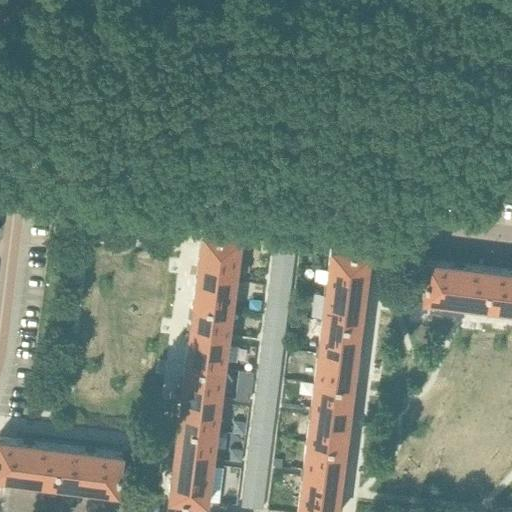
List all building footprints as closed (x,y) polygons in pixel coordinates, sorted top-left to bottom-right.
[(239,236),(202,231),(193,298),(231,302),(239,236)] [(274,240),(271,264),(282,265),(285,241),(274,240)] [(296,243),(285,241),(282,265),(293,266),(296,243)] [(331,247),(322,314),(360,318),(368,252),(331,247)] [(422,297),(485,305),(489,267),(427,259),(422,297)] [(244,482),(254,483),(265,484),(293,266),(282,265),(271,264),(244,482)] [(511,269),(489,267),(485,305),(511,308),(511,269)] [(193,298),(185,364),(223,368),(231,302),(193,298)] [(322,314),(314,380),(352,385),(360,318),(322,314)] [(185,364),(176,430),(214,435),(223,368),(185,364)] [(285,364),(283,375),(306,380),(308,369),(285,364)] [(343,451),(352,385),(314,380),(305,446),(343,451)] [(214,435),(176,430),(168,497),(206,501),(214,435)] [(0,475),(54,482),(59,445),(0,437),(0,475)] [(121,452),(59,445),(54,482),(116,490),(121,452)] [(335,511),(343,451),(305,446),(297,511),(335,511)] [(227,469),(224,495),(236,496),(239,471),(227,469)] [(241,506),(251,507),(254,483),(244,482),(241,506)] [(265,484),(254,483),(251,507),(262,508),(265,484)]
